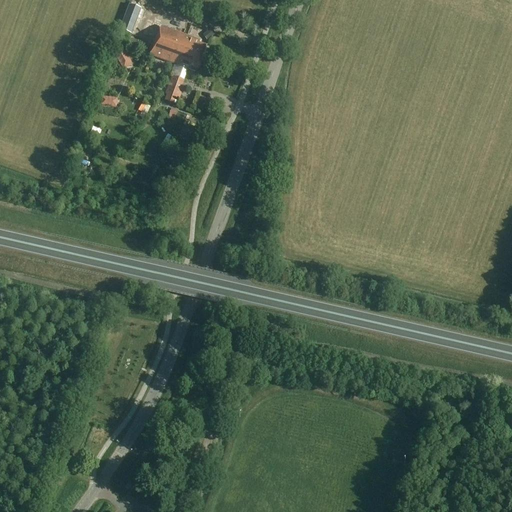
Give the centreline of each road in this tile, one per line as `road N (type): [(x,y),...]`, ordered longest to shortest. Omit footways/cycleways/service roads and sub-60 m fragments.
road 1 (tertiary): [(79,511),(169,361),(298,0)]
road 2 (trunk): [(511,354),(0,237)]
